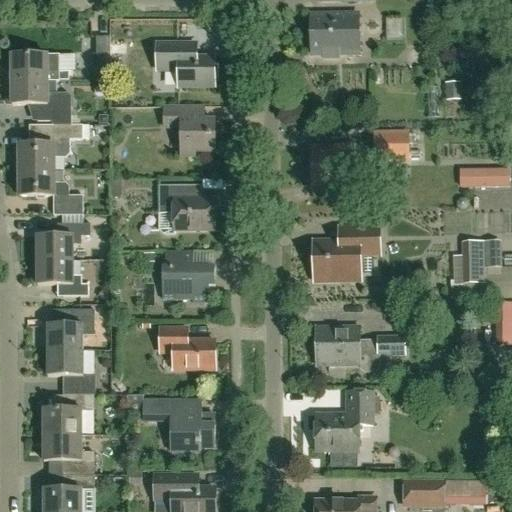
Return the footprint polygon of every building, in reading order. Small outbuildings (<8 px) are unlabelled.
[(340,61),(340,56),(360,56),(359,16),(311,16),(311,56),(322,56),(323,61),(334,61),(340,61)] [(407,35),(407,20),(392,20),(392,35),(407,35)] [(111,81),(110,38),(96,38),(97,81),(111,81)] [(180,89),(215,89),(215,60),(197,60),(197,45),(158,46),(158,72),(180,72),(180,89)] [(12,81),(48,81),(60,81),(60,71),(48,71),(48,55),(12,55),(12,81)] [(12,81),(8,81),(8,104),(13,104),(13,106),(38,106),(38,122),(51,122),(54,126),(72,126),(72,96),(69,94),(48,94),(48,81),(12,81)] [(205,109),(189,109),(165,110),(165,129),(182,129),(182,158),(195,158),(195,153),(215,153),(215,122),(205,122),(205,109)] [(83,126),(72,126),(54,126),(54,145),(20,145),(20,171),(55,172),(55,159),(66,159),(71,154),(70,140),(83,140),(83,126)] [(374,132),(375,165),(411,164),(410,131),(374,132)] [(362,182),(362,178),(362,169),(355,169),(354,148),(313,149),(313,188),(355,187),(355,182),(362,182)] [(509,188),(508,170),(461,171),(462,188),(509,188)] [(55,172),(20,171),(20,197),(54,197),(54,217),(83,217),(83,196),(69,196),(69,187),(66,184),(55,184),(55,172)] [(113,171),(113,181),(126,181),(126,171),(113,171)] [(209,180),(207,190),(226,193),(227,184),(209,180)] [(126,193),(126,181),(113,181),(113,199),(120,199),(120,192),(126,193)] [(159,187),(160,215),(160,231),(164,236),(176,236),(176,232),(215,231),(215,201),(187,201),(187,187),(159,187)] [(470,235),(470,214),(451,214),(451,235),(470,235)] [(38,237),(38,262),(74,262),(74,246),(82,246),(82,238),(91,238),(91,225),(63,225),(63,237),(38,237)] [(361,258),(381,258),(380,229),(349,229),(350,243),(314,244),(315,283),(361,282),(361,258)] [(501,244),(487,244),(463,245),(464,287),(488,286),(488,271),(502,271),(501,244)] [(194,253),(166,253),(166,269),(163,269),(163,301),(193,301),(193,304),(210,304),(210,288),(215,287),(215,269),(194,269),(194,253)] [(74,262),(38,262),(38,286),(63,286),(63,298),(89,298),(89,286),(82,286),(82,277),(74,277),(74,262)] [(511,340),(511,304),(501,304),(501,341),(511,340)] [(48,325),(48,353),(83,352),(83,336),(96,336),(96,312),(83,312),(83,326),(48,325)] [(377,360),(379,360),(379,342),(373,342),(373,344),(360,345),(360,328),(316,329),(316,367),(358,367),(363,371),(375,371),(378,368),(377,360)] [(174,372),(215,372),(215,343),(187,343),(187,330),(161,330),(161,355),(174,355),(174,372)] [(406,359),(406,338),(379,339),(379,342),(379,360),(406,359)] [(83,378),(83,377),(83,352),(48,353),(48,378),(63,378),(83,378)] [(434,373),(434,377),(422,377),(422,389),(449,389),(449,380),(452,380),(453,375),(449,375),(449,373),(434,373)] [(95,377),(87,377),(87,378),(87,397),(94,397),(95,397),(95,377)] [(359,427),(373,427),(374,394),(347,394),(347,417),(317,417),(316,453),(359,453),(359,427)] [(44,437),(81,437),(81,411),(94,411),(94,397),(87,397),(67,397),(67,411),(44,411),(44,437)] [(143,397),(127,397),(127,415),(143,415),(143,422),(170,422),(170,453),(200,453),(200,449),(215,449),(215,417),(202,417),(202,403),(143,403),(143,397)] [(67,477),(94,477),(94,454),(81,454),(81,437),(44,437),(44,463),(67,463),(67,477)] [(67,491),(60,491),(44,491),(44,511),(81,511),(81,491),(94,491),(94,477),(67,477),(67,491)] [(215,511),(215,490),(199,490),(199,477),(180,477),(154,477),(155,501),(172,501),(172,511),(215,511)] [(444,508),(444,484),(404,484),(404,508),(444,508)] [(376,511),(376,500),(359,500),(359,503),(316,503),(315,511),(376,511)]
